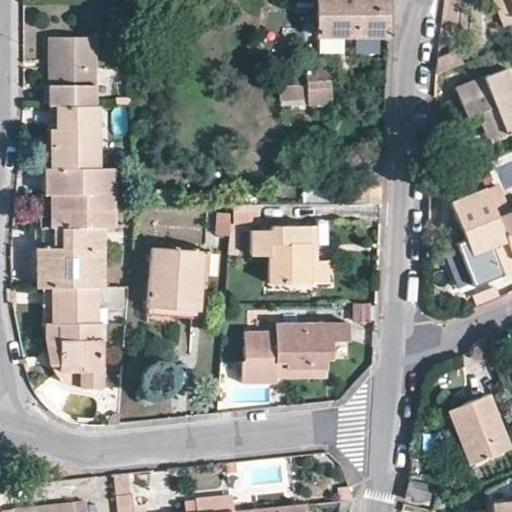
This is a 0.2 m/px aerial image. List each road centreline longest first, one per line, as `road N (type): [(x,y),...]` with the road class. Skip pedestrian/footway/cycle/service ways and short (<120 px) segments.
road 1 (residential): [(392,417),(88,449),(4,420)]
road 2 (residential): [(399,357),(411,51),(423,0)]
road 3 (residential): [(399,357),(511,312)]
